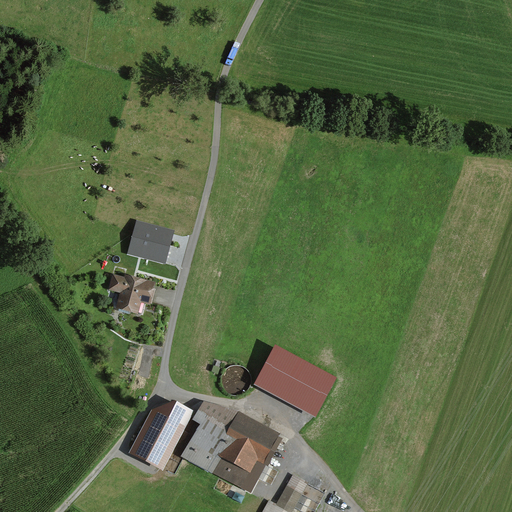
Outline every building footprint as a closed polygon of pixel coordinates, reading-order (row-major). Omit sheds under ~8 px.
[(175,230),(136,220),(127,254),(166,265),(175,230)] [(124,275),(123,280),(111,277),(107,291),(118,295),(115,305),(135,311),(137,304),(149,307),(155,283),(124,275)] [(338,382),(275,349),(265,375),(324,413),(338,382)] [(155,354),(142,351),(137,376),(148,378),(155,354)] [(129,455),(163,472),(193,412),(174,403),(151,411),(129,455)] [(239,413),(202,403),(193,417),(200,423),(180,457),(211,476),(214,471),(252,493),(267,469),(284,479),(298,453),(279,442),(282,436),(239,413)] [(294,511),(310,485),(294,476),(278,504),(271,501),(263,511),(294,511)]
